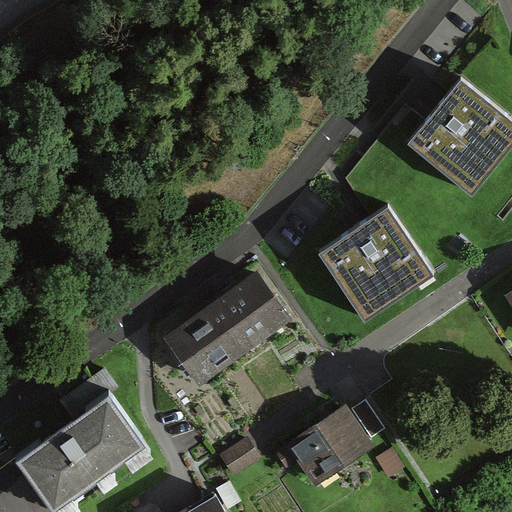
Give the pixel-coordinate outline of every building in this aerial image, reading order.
[(472,194),(511,145),(511,118),(462,77),(408,141),(472,194)] [(364,319),(434,272),(389,204),(319,250),(364,319)] [(251,348),(298,316),(265,268),(218,301),(251,348)] [(204,381),(251,348),(218,301),(171,333),(204,381)] [(68,394),(74,403),(105,381),(99,373),(68,394)] [(110,394),(17,456),(55,511),(56,511),(148,450),(110,394)] [(373,448),(344,407),(288,445),(317,487),(373,448)] [(236,472),(261,454),(249,436),(224,454),(236,472)] [(225,511),(219,500),(198,511),(225,511)]
